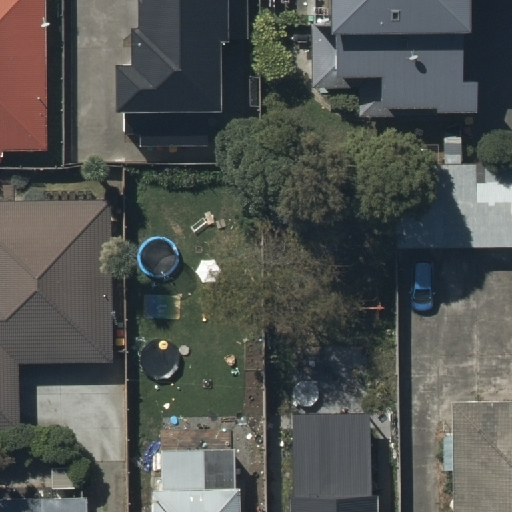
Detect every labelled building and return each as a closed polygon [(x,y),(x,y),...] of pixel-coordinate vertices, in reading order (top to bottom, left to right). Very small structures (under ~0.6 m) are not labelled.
[(48,0),(0,0),(0,162),(3,163),(3,153),(49,154),(48,0)] [(138,0),(139,28),(131,28),(131,63),(117,63),(116,111),(221,111),(221,41),(248,41),(248,0),(138,0)] [(326,0),(326,40),(335,40),(335,74),(381,74),(381,108),(473,109),(473,63),(464,63),(464,0),(326,0)] [(511,165),(397,165),(397,254),(511,253),(511,165)] [(110,208),(0,206),(0,443),(15,443),(15,367),(109,368),(110,208)] [(393,250),(322,250),(321,390),(392,391),(393,250)] [(511,511),(511,405),(459,405),(459,439),(447,439),(447,478),(458,478),(458,511),(511,511)] [(370,495),(369,414),(294,415),(295,493),(288,493),(288,511),(378,511),(378,495),(370,495)] [(238,511),(238,495),(203,495),(203,453),(161,453),(161,497),(151,497),(151,511),(238,511)] [(85,511),(85,503),(0,503),(0,511),(85,511)]
